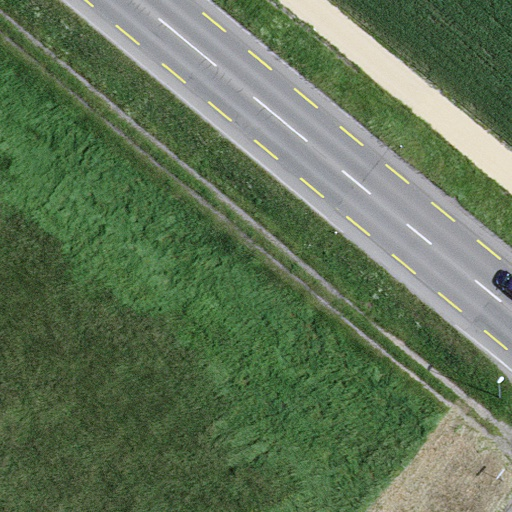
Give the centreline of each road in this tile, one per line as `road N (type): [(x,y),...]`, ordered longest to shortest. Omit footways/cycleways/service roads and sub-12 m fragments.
road 1 (track): [(511,445),(0,22)]
road 2 (primary): [(511,311),(135,0)]
road 3 (track): [(300,0),(511,174)]
